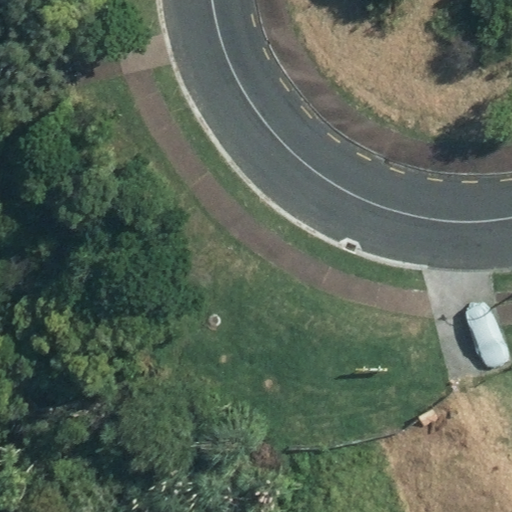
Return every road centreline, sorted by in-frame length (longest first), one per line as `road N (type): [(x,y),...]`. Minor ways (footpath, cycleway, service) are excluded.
road 1 (residential): [(212,0),(220,37),(257,114),(316,173),(351,194),(427,219),(511,218)]
road 2 (track): [(463,222),(491,369),(511,405)]
